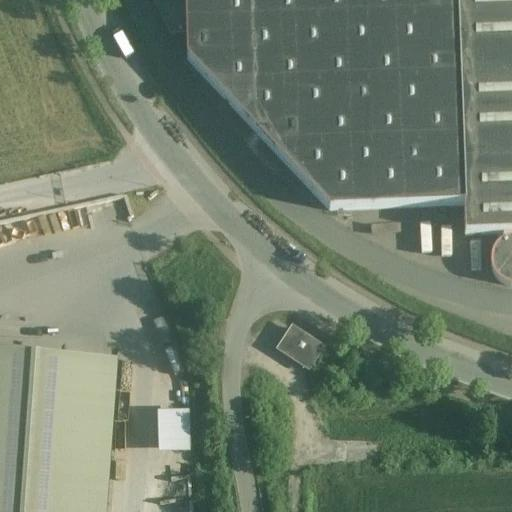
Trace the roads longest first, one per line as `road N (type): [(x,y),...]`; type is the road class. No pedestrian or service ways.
road 1 (residential): [(82,0),(164,147),(279,267)]
road 2 (residential): [(279,267),(429,356),(511,386)]
road 3 (residential): [(279,267),(237,330),(233,355),(250,511)]
